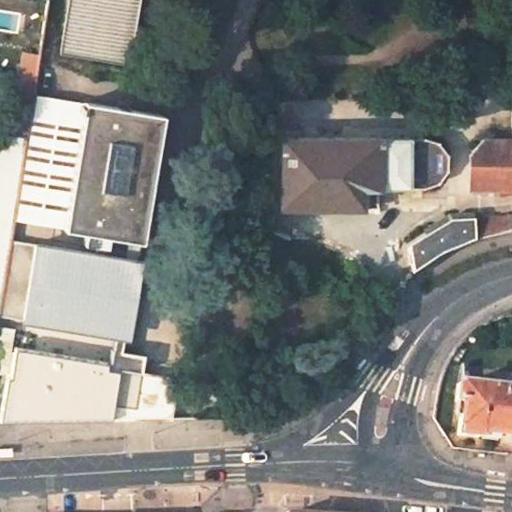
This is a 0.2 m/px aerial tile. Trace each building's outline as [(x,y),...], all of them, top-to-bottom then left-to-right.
[(124,63),(133,0),(68,0),(60,53),(124,63)] [(35,76),(18,73),(8,135),(26,138),(33,94),(35,76)] [(84,102),(33,94),(26,138),(25,140),(13,220),(63,228),(84,102)] [(162,115),(84,102),(63,228),(141,241),(162,115)] [(511,109),(511,140),(482,140),(469,155),(469,187),(511,188),(511,109)] [(0,135),(0,297),(3,276),(7,250),(13,220),(25,140),(0,135)] [(408,137),(280,137),(278,206),(376,207),(376,187),(408,187),(423,186),(437,181),(445,170),(446,154),(436,142),(423,137),(408,137)] [(511,219),(472,221),(472,217),(446,218),(423,233),(425,237),(407,249),(411,275),(415,272),(418,270),(422,267),(425,265),(429,262),(433,260),(436,258),(440,256),(444,254),(448,252),(452,250),(456,248),(461,247),(465,245),(469,244),(473,242),(477,241),(481,240),(486,238),(490,237),(494,236),(498,235),(502,234),(507,233),(511,232),(511,219)] [(138,260),(36,243),(23,320),(112,334),(122,336),(125,337),(138,260)] [(7,250),(3,276),(19,278),(23,253),(7,250)] [(0,327),(0,372),(5,372),(12,329),(0,327)] [(120,350),(110,348),(107,366),(140,372),(143,353),(120,350)] [(0,419),(170,416),(175,379),(102,370),(103,365),(13,349),(7,379),(4,379),(0,401),(0,419)] [(503,389),(456,384),(454,402),(460,403),(456,435),(478,438),(479,434),(499,436),(511,437),(511,386),(503,386),(503,389)] [(13,448),(0,448),(0,457),(13,457),(13,448)]
